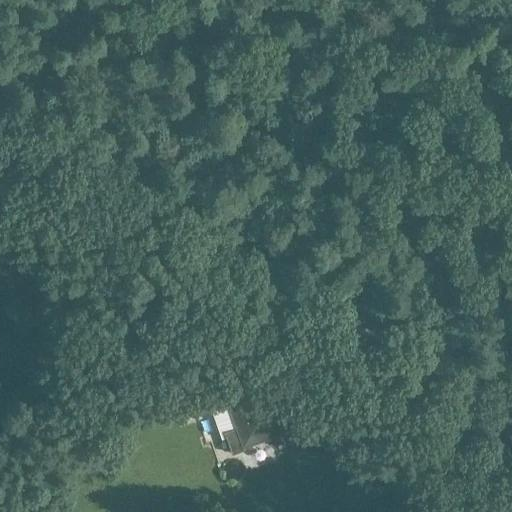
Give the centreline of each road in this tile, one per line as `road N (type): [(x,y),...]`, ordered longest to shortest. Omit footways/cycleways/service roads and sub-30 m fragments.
road 1 (unclassified): [(511,408),(0,142)]
road 2 (track): [(21,153),(114,0)]
